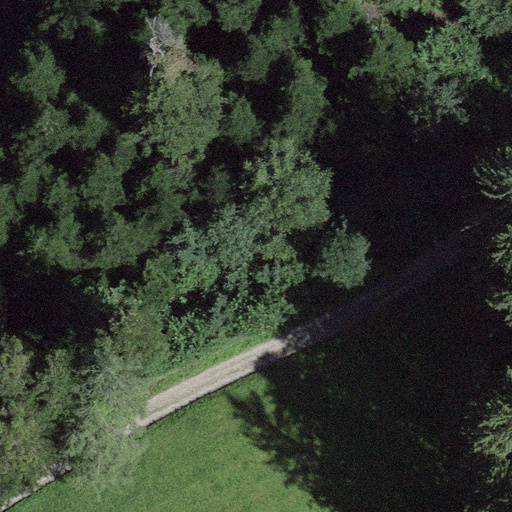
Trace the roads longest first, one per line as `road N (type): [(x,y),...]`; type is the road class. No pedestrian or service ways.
road 1 (track): [(0,488),(398,283),(511,199)]
road 2 (track): [(390,0),(511,13)]
